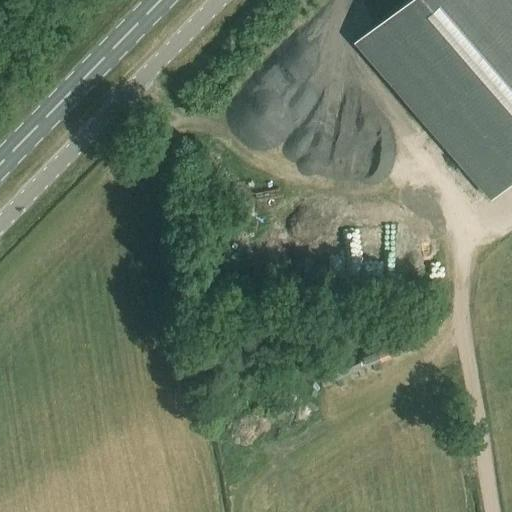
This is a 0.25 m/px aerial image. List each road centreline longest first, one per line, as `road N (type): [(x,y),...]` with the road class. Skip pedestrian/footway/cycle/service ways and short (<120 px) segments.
road 1 (unclassified): [(0,226),(220,0)]
road 2 (primary): [(0,165),(161,0)]
